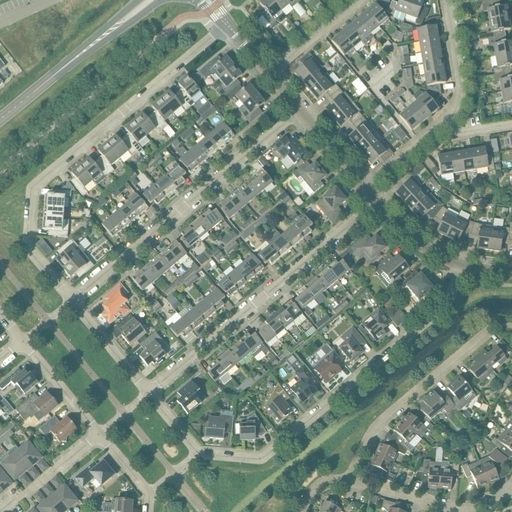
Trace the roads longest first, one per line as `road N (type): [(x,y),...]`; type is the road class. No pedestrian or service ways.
road 1 (residential): [(148,393),(196,452),(263,458),(448,303),(461,266)]
road 2 (residential): [(227,24),(30,190),(26,243),(71,301)]
road 3 (residential): [(71,301),(300,110)]
road 4 (residential): [(148,393),(376,202)]
road 5 (residential): [(348,480),(374,425),(486,332)]
road 6 (residential): [(442,126),(461,84),(446,0)]
road 7 (residential): [(3,511),(99,434)]
road 8 (residential): [(99,434),(22,341)]
